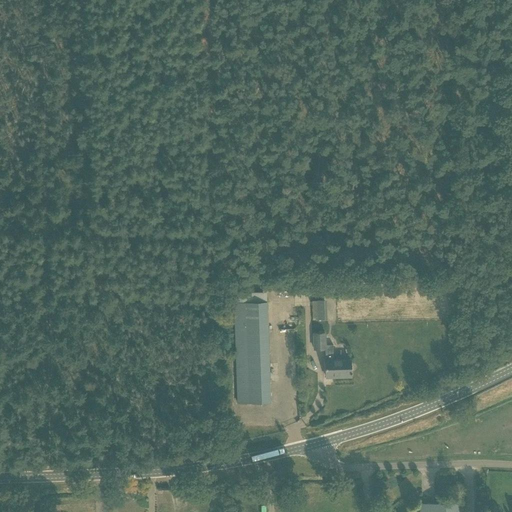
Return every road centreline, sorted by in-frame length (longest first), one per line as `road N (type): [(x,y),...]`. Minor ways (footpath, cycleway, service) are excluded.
road 1 (tertiary): [(0,476),(222,462),(318,445)]
road 2 (tertiary): [(318,445),(511,368)]
road 3 (unclassified): [(511,465),(360,468),(338,465),(318,445)]
